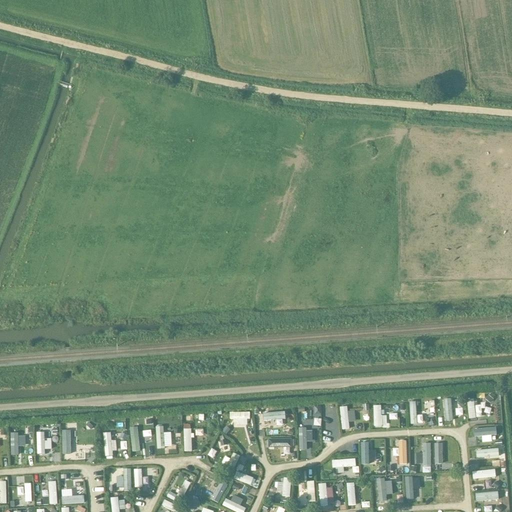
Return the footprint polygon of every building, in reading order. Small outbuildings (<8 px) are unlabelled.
[(453,421),(452,398),(444,398),(444,421),(453,421)] [(476,418),(475,413),(481,413),(481,405),(474,405),(474,399),(467,399),(468,418),(476,418)] [(381,426),(381,405),(373,405),(373,426),(381,426)] [(434,414),(434,405),(407,406),(408,415),(434,414)] [(355,421),(354,410),(347,411),(347,406),(339,407),(341,430),(349,429),(349,422),(355,421)] [(250,418),(250,412),(229,412),(230,420),(234,420),(234,427),(247,427),(247,418),(250,418)] [(263,420),(285,420),(285,412),(263,412),(263,420)] [(139,424),(140,429),(145,429),(145,437),(152,436),(151,424),(139,424)] [(184,427),(183,451),(192,451),(192,427),(184,427)] [(307,427),(298,427),(297,450),(306,451),(307,427)] [(494,427),(471,427),(472,436),(495,435),(494,427)] [(131,429),(131,454),(139,454),(138,429),(131,429)] [(62,430),(61,454),(71,454),(71,430),(62,430)] [(165,454),(165,448),(176,448),(176,442),(171,443),(171,431),(156,431),(156,454),(165,454)] [(51,439),(44,438),(45,432),(37,432),(36,454),(51,454),(51,439)] [(114,457),(110,432),(102,433),(106,459),(114,457)] [(291,447),(291,438),(267,438),(267,447),(291,447)] [(407,464),(406,440),(398,440),(398,464),(407,464)] [(369,464),(369,443),(361,442),(360,464),(369,464)] [(423,467),(431,467),(431,444),(422,444),(423,467)] [(435,445),(436,455),(445,455),(444,444),(435,445)] [(490,458),(490,448),(473,450),(473,459),(490,458)] [(211,449),(207,456),(212,459),(216,452),(211,449)] [(233,455),(231,459),(226,456),(220,469),(231,474),(239,458),(233,455)] [(357,467),(357,459),(332,460),(332,475),(343,474),(342,468),(357,467)] [(123,491),(132,491),(131,469),(123,469),(123,491)] [(134,487),(147,487),(148,470),(134,469),(134,487)] [(472,479),(496,478),(495,470),(472,470),(472,479)] [(250,485),(253,478),(236,471),(233,478),(250,485)] [(413,490),(420,490),(419,477),(404,477),(405,500),(414,500),(413,490)] [(222,478),(210,499),(218,503),(229,482),(222,478)] [(383,479),(375,480),(376,500),(390,500),(390,485),(383,486),(383,479)] [(176,495),(182,499),(191,484),(185,480),(176,495)] [(55,481),(47,482),(49,505),(58,504),(55,481)] [(291,482),(277,481),(277,491),(282,492),(282,499),(290,500),(291,482)] [(306,483),(300,484),(301,504),(315,504),(315,481),(306,481),(306,483)] [(319,483),(320,505),(333,505),(333,487),(326,487),(326,483),(319,483)] [(240,506),(243,500),(233,495),(230,501),(225,498),(221,506),(235,511),(244,511),(246,508),(240,506)] [(123,498),(111,499),(111,511),(119,511),(120,511),(124,511),(123,498)] [(176,511),(179,507),(165,500),(158,511),(176,511)]
